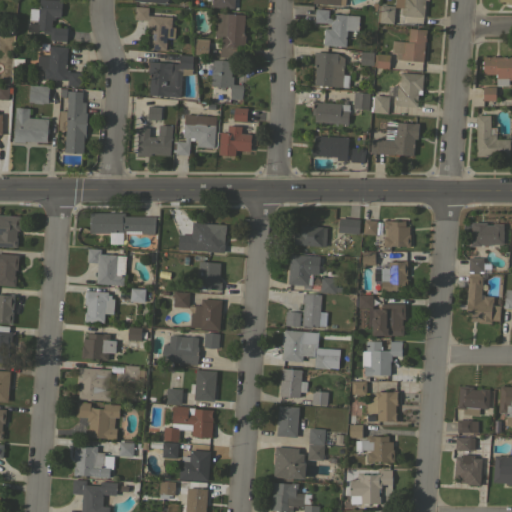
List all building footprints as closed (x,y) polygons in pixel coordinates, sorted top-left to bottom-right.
[(60,0),(60,16),(54,15),(54,19),(51,19),(51,26),(67,27),(66,40),(49,39),(49,33),(43,33),(43,29),(38,29),(37,32),(27,31),(27,22),(37,23),(37,20),(28,19),(29,8),(38,8),(38,0),(60,0)] [(211,0),(233,0),(233,8),(211,6),(211,0)] [(424,0),(423,16),(402,15),(402,14),(401,14),(401,7),(394,7),(393,11),(395,12),(394,22),(393,22),(393,23),(379,22),(380,4),(390,5),(393,1),(393,0),(424,0)] [(135,6),(148,7),(147,15),(171,16),(170,27),(174,27),(174,37),(166,37),(165,49),(148,48),(149,26),(147,26),(147,20),(134,19),(135,6)] [(359,15),(357,31),(346,30),(345,46),(322,44),(324,28),(329,28),(330,23),(314,22),(315,8),(328,9),(327,18),(333,18),(333,13),(359,15)] [(216,12),(244,14),(243,34),(245,35),(244,47),(238,47),(237,58),(219,56),(220,45),(221,45),(221,38),(214,38),(216,12)] [(392,40),(403,41),(403,40),(407,41),(408,27),(426,29),(425,40),(424,40),(423,61),(395,59),(395,52),(391,52),(392,40)] [(208,39),(207,54),(194,53),(195,38),(208,39)] [(67,46),(65,69),(69,70),(69,71),(81,72),(80,85),(67,84),(67,76),(65,76),(64,80),(52,78),(52,80),(50,80),(50,78),(47,78),(47,79),(45,79),(45,78),(43,78),(44,70),(36,70),(37,55),(49,55),(49,45),(67,46)] [(343,74),(348,74),(348,87),(326,85),(326,87),(324,87),(324,85),(321,85),(321,87),(318,87),(318,84),(314,84),(315,64),(313,64),(314,51),(337,52),(337,53),(344,57),(343,74)] [(373,51),(372,65),(359,64),(360,51),(373,51)] [(389,54),(389,57),(391,57),(390,67),(388,67),(388,68),(375,67),(376,53),(389,54)] [(172,62),(172,63),(179,63),(179,54),(192,55),(191,68),(179,67),(179,70),(181,70),(180,96),(148,94),(150,73),(148,73),(148,61),(172,62)] [(511,56),(511,79),(508,79),(508,85),(496,85),(496,74),(482,74),(482,55),(485,55),(486,56),(491,56),(491,55),(494,55),(494,56),(511,56)] [(212,59),(231,61),(230,76),(233,76),(232,84),(242,84),(241,103),(238,103),(238,99),(229,98),(229,86),(210,84),(212,59)] [(400,72),(423,73),(421,94),(417,94),(416,107),(396,105),(396,104),(394,104),(394,97),(396,97),(397,85),(399,85),(400,72)] [(48,86),(48,90),(49,90),(48,99),(47,99),(47,102),(42,102),(42,103),(32,103),(33,102),(27,101),(29,84),(48,86)] [(0,85),(8,86),(7,99),(0,98),(0,85)] [(495,86),(495,100),(482,100),(482,86),(495,86)] [(65,131),(58,131),(59,110),(66,110),(67,102),(66,102),(67,90),(82,91),(81,101),(85,102),(85,112),(86,112),(85,137),(83,137),(82,153),(64,152),(65,131)] [(367,109),(352,107),(353,91),(369,92),(367,109)] [(387,113),(372,112),(372,111),(370,111),(371,96),(373,96),(373,94),(388,96),(387,113)] [(340,103),(340,104),(342,104),(342,100),(347,101),(347,104),(349,104),(347,124),(313,121),(314,114),(311,114),(311,108),(312,108),(313,101),(340,103)] [(161,106),(160,120),(147,119),(147,106),(161,106)] [(247,107),(246,121),(233,120),(234,106),(247,107)] [(48,118),(47,128),(49,128),(48,133),(47,133),(46,142),(24,140),(24,142),(13,141),(14,116),(15,107),(29,108),(28,117),(48,118)] [(184,114),(209,116),(209,124),(215,125),(213,147),(196,146),(197,140),(193,140),(193,137),(189,137),(188,155),(175,154),(175,152),(172,151),(173,140),(185,141),(185,137),(182,137),(184,114)] [(475,114),(490,114),(490,126),(496,126),(496,135),(495,135),(495,138),(509,138),(509,156),(497,156),(497,155),(475,155),(475,114)] [(384,139),(386,120),(414,123),(414,122),(418,122),(417,138),(414,138),(413,155),(393,153),(393,154),(369,152),(371,138),(384,139)] [(149,127),(158,128),(158,124),(172,125),(169,155),(149,154),(149,156),(136,155),(138,127),(149,127)] [(219,131),(227,132),(227,125),(241,126),(241,133),(251,134),(250,151),(235,149),(234,155),(218,154),(219,131)] [(348,137),(346,160),(336,160),(336,156),(310,154),(311,142),(313,142),(314,134),(348,137)] [(365,148),(364,162),(350,161),(351,147),(365,148)] [(125,212),(125,216),(155,216),(155,217),(154,234),(141,233),(89,232),(89,212),(125,212)] [(0,214),(20,216),(19,230),(16,230),(15,240),(17,240),(17,247),(0,245),(0,214)] [(359,219),(358,233),(337,231),(339,217),(359,219)] [(376,220),(375,234),(362,233),(364,219),(376,220)] [(383,236),(384,236),(384,228),(383,228),(383,220),(389,220),(389,221),(400,221),(400,220),(405,220),(405,226),(409,225),(409,234),(410,234),(410,246),(405,246),(405,245),(389,245),(389,246),(383,246),(383,236)] [(486,222),(486,224),(492,224),(492,223),(503,223),(502,243),(493,243),(493,244),(480,244),(480,246),(471,245),(469,245),(469,238),(470,238),(470,221),(486,222)] [(226,224),(225,234),(224,233),(223,245),(224,245),(223,252),(207,251),(208,245),(201,244),(201,243),(190,243),(191,230),(202,231),(202,222),(226,224)] [(326,227),(325,246),(293,244),(294,232),(299,232),(299,225),(326,227)] [(97,262),(86,262),(87,248),(100,248),(100,253),(117,254),(117,255),(125,255),(124,275),(123,275),(123,285),(96,283),(97,262)] [(375,251),(374,264),(361,264),(361,251),(375,251)] [(0,252),(18,254),(17,269),(15,269),(14,276),(15,276),(15,286),(0,284),(0,252)] [(319,255),(318,274),(308,274),(308,277),(312,277),(311,284),(307,284),(307,285),(287,284),(289,253),(319,255)] [(488,272),(482,272),(482,271),(468,271),(468,257),(483,257),(483,261),(488,265),(488,272)] [(406,275),(405,275),(405,278),(407,278),(407,290),(402,290),(402,289),(390,289),(390,290),(380,290),(380,282),(374,282),(374,266),(380,266),(380,262),(388,262),(388,261),(399,261),(399,260),(406,260),(406,275)] [(198,261),(220,262),(218,281),(221,282),(220,290),(206,288),(206,290),(193,289),(194,281),(197,281),(198,261)] [(481,275),(481,287),(480,294),(484,294),(484,296),(493,296),(492,303),(491,303),(491,304),(500,305),(498,322),(489,321),(489,323),(478,322),(478,321),(470,321),(470,316),(465,316),(467,287),(467,274),(481,275)] [(320,276),(335,277),(335,286),(341,286),(341,292),(335,291),(335,293),(319,292),(320,276)] [(130,287),(145,288),(145,290),(150,290),(149,297),(144,297),(144,302),(129,301),(130,287)] [(511,288),(511,307),(511,308),(503,308),(505,288),(511,288)] [(108,292),(107,294),(111,295),(111,298),(114,298),(113,313),(104,313),(103,322),(100,322),(100,323),(96,323),(96,322),(93,321),(93,322),(90,322),(90,321),(83,321),(84,311),(85,311),(86,304),(84,304),(84,297),(83,296),(84,291),(85,291),(85,290),(108,292)] [(188,307),(173,306),(173,291),(189,292),(188,307)] [(0,293),(10,295),(10,293),(14,294),(12,309),(11,309),(11,311),(12,311),(11,324),(7,323),(0,322),(0,293)] [(303,302),(301,302),(302,293),(320,294),(319,311),(326,312),(325,326),(311,325),(310,328),(302,327),(302,324),(301,324),(303,302)] [(404,303),(404,318),(401,318),(401,325),(403,325),(403,335),(372,335),(372,326),(367,326),(367,307),(357,307),(358,294),(372,294),(372,306),(380,306),(381,303),(404,303)] [(221,299),(219,330),(200,329),(200,327),(189,326),(190,312),(194,313),(194,305),(200,305),(200,298),(221,299)] [(285,311),(300,312),(298,326),(284,325),(285,311)] [(0,325),(9,326),(8,331),(12,331),(11,346),(8,346),(8,353),(9,353),(8,363),(0,362),(0,325)] [(141,327),(141,328),(145,329),(145,331),(146,331),(145,337),(140,337),(140,340),(127,339),(128,326),(141,327)] [(284,329),(310,331),(310,343),(315,344),(314,352),(330,353),(329,368),(313,367),(314,356),(302,355),(301,361),(281,360),(284,329)] [(114,352),(108,352),(107,360),(100,359),(100,358),(85,357),(85,358),(80,358),(81,345),(83,345),(83,338),(87,338),(88,332),(109,333),(109,339),(115,340),(114,352)] [(204,332),(219,333),(218,347),(203,346),(204,332)] [(168,344),(169,335),(197,337),(197,346),(198,346),(196,364),(188,364),(189,363),(162,361),(163,343),(168,344)] [(401,341),(400,349),(401,349),(401,351),(401,355),(391,355),(391,361),(390,361),(389,375),(372,374),(372,375),(363,375),(364,350),(365,350),(366,340),(380,340),(380,346),(381,346),(381,350),(389,350),(389,341),(401,341)] [(147,366),(146,379),(123,377),(124,364),(147,366)] [(102,368),(102,371),(104,371),(104,375),(108,375),(108,376),(115,377),(114,390),(107,389),(107,391),(98,390),(97,399),(78,398),(78,388),(80,388),(80,381),(78,381),(79,367),(102,368)] [(300,381),(306,381),(306,392),(299,391),(299,397),(286,396),(286,398),(283,398),(283,396),(278,396),(280,375),(281,375),(281,370),(280,370),(281,368),(301,369),(300,381)] [(213,401),(193,399),(193,393),(189,393),(190,383),(194,383),(195,369),(215,370),(213,401)] [(0,370),(9,371),(7,401),(0,400),(0,370)] [(351,380),(365,380),(365,394),(351,394),(351,393),(348,393),(348,380),(351,380)] [(458,385),(472,386),(472,389),(480,389),(480,388),(489,389),(487,408),(478,407),(478,415),(462,414),(463,408),(457,408),(458,385)] [(500,385),(511,386),(511,425),(505,425),(506,413),(497,412),(500,385)] [(166,387),(181,389),(180,404),(165,403),(166,387)] [(312,390),(327,391),(326,405),(311,403),(312,390)] [(374,390),(379,390),(379,391),(392,391),(397,391),(397,405),(395,405),(394,412),(396,412),(396,421),(392,421),(377,420),(377,412),(366,411),(366,400),(374,396),(374,390)] [(76,401),(90,402),(89,406),(91,406),(91,407),(103,408),(103,403),(119,405),(118,417),(114,417),(113,428),(116,428),(115,440),(104,439),(104,438),(93,437),(93,438),(86,437),(87,428),(88,428),(89,421),(86,421),(86,417),(75,416),(76,401)] [(163,426),(171,427),(172,410),(171,410),(171,407),(172,407),(172,405),(187,406),(187,407),(193,407),(193,408),(213,409),(212,411),(211,411),(211,417),(212,417),(210,437),(201,437),(201,438),(198,438),(198,436),(190,436),(191,430),(178,429),(177,441),(162,440),(163,426)] [(278,405),(298,406),(296,437),(276,435),(278,405)] [(456,419),(470,419),(470,420),(477,420),(477,432),(456,432),(456,419)] [(361,424),(361,437),(348,437),(348,424),(361,424)] [(309,427),(324,429),(323,444),(308,443),(309,427)] [(392,449),(393,449),(393,462),(389,462),(389,461),(373,461),(373,462),(366,462),(366,452),(370,452),(370,449),(360,450),(360,449),(355,449),(355,440),(360,440),(360,439),(366,439),(366,435),(372,435),(372,436),(388,436),(388,441),(392,441),(392,449)] [(474,450),(455,450),(455,437),(469,437),(474,438),(474,450)] [(118,441),(119,441),(120,439),(123,440),(123,439),(131,439),(131,442),(133,442),(132,456),(117,455),(118,441)] [(162,441),(177,442),(176,458),(161,457),(162,441)] [(274,446),(284,447),(285,442),(291,442),(291,447),(298,448),(298,453),(303,454),(303,459),(304,459),(304,462),(305,462),(304,479),(272,476),(274,446)] [(308,443),(323,445),(322,454),(324,454),(323,459),(322,459),(322,460),(306,459),(308,443)] [(75,459),(73,458),(74,444),(77,444),(77,445),(92,446),(92,445),(96,445),(96,451),(104,452),(103,469),(93,468),(92,476),(77,474),(76,475),(73,475),(73,466),(75,466),(75,459)] [(209,451),(207,481),(178,479),(179,460),(188,461),(189,449),(209,451)] [(455,456),(461,457),(461,454),(474,454),(474,458),(481,458),(479,485),(467,484),(467,483),(458,482),(458,478),(453,478),(455,456)] [(494,455),(502,456),(502,455),(511,455),(511,484),(506,484),(506,483),(492,482),(494,455)] [(361,473),(361,474),(364,474),(364,473),(367,473),(367,474),(369,474),(369,473),(372,473),(372,474),(373,474),(373,473),(379,473),(379,469),(391,469),(391,476),(392,476),(392,481),(391,481),(391,484),(380,484),(380,487),(380,492),(378,492),(378,496),(379,496),(379,497),(380,497),(380,502),(379,502),(379,503),(376,503),(376,504),(372,504),(367,504),(363,504),(363,503),(360,503),(360,504),(350,504),(350,495),(349,495),(349,479),(354,479),(358,473),(361,473)] [(72,479),(86,480),(85,484),(100,485),(100,481),(116,482),(115,495),(102,494),(101,495),(102,495),(102,505),(109,506),(108,511),(80,511),(82,494),(71,493),(72,479)] [(159,480),(174,481),(174,494),(158,493),(159,480)] [(271,489),(272,489),(272,482),(290,483),(297,483),(296,491),(295,491),(295,493),(303,493),(302,507),(292,506),(292,511),(270,510),(271,489)] [(184,511),(186,487),(207,489),(205,511),(184,511)]
